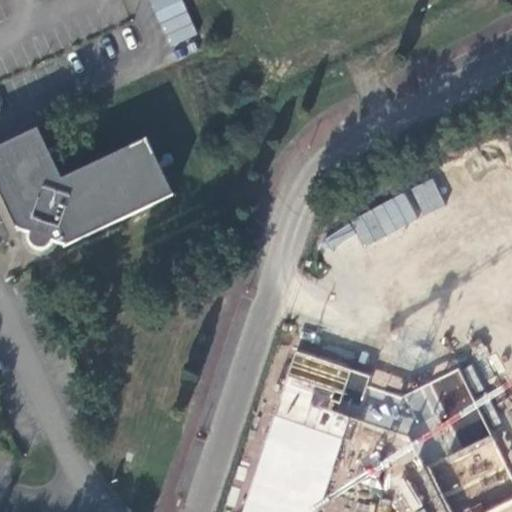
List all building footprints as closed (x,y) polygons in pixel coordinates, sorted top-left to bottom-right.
[(40,127),(0,145),(0,188),(19,229),(21,228),(30,232),(29,237),(31,242),(33,245),(38,249),(45,249),(48,248),(54,244),(55,241),(65,244),(65,246),(175,194),(149,138),(64,178),(40,127)] [(361,243),(444,208),(433,182),(350,216),(361,243)] [(298,344),(241,511),(321,511),(344,444),(353,422),(406,442),(421,470),(441,511),(494,511),(511,503),(511,477),(458,369),(412,391),(402,396),(364,383),(368,373),(298,344)] [(412,391),(368,373),(364,383),(402,396),(412,391)] [(353,422),(344,444),(421,470),(406,442),(353,422)]
